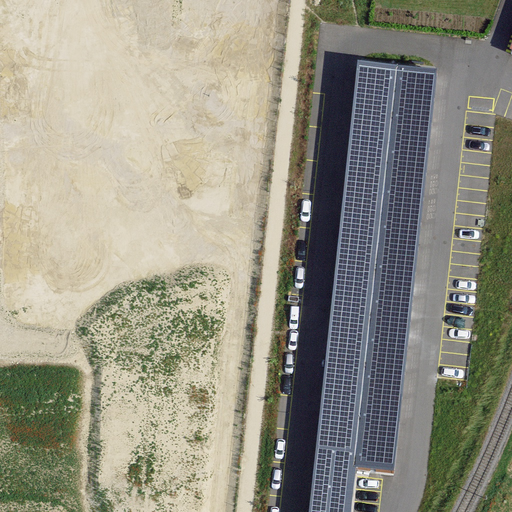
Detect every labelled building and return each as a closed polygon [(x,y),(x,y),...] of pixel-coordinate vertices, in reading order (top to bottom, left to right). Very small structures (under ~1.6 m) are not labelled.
[(266,150),(268,137),(263,136),(282,15),(270,14),(252,0),(210,0),(164,58),(173,65),(195,144),(206,140),(266,150)] [(86,181),(117,131),(128,125),(71,17),(75,15),(69,3),(15,32),(4,32),(9,114),(2,124),(77,171),(75,175),(86,181)] [(437,69),(358,60),(310,511),(349,511),(354,466),(395,471),(437,69)] [(203,212),(85,244),(89,257),(73,316),(88,320),(90,315),(175,338),(178,325),(242,273),(233,262),(217,203),(202,207),(203,212)] [(97,442),(116,511),(223,511),(197,414),(97,442)]
